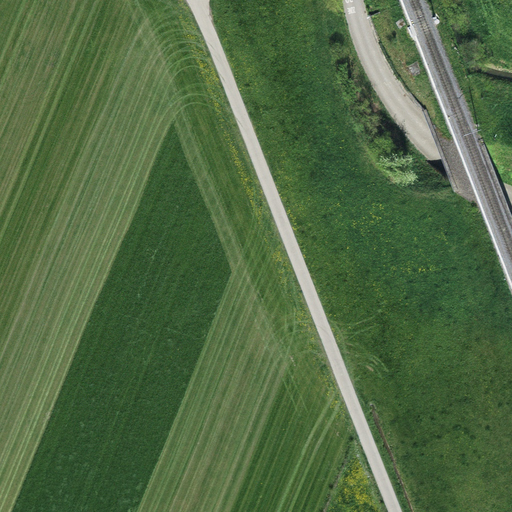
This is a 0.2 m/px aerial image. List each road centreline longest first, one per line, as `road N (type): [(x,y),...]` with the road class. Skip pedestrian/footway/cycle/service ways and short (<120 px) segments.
road 1 (unclassified): [(393,511),(191,0)]
road 2 (unclassified): [(436,136),(375,61),(353,0)]
